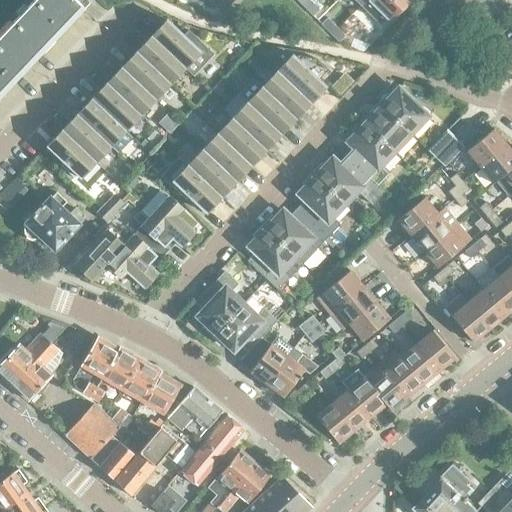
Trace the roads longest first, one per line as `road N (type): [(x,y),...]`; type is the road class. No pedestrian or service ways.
road 1 (residential): [(137,329),(384,64)]
road 2 (residential): [(350,494),(195,366),(137,329)]
road 3 (tertiary): [(350,494),(511,356)]
road 4 (residential): [(0,148),(133,3)]
road 5 (residential): [(109,511),(0,410)]
road 6 (residential): [(137,329),(0,281)]
